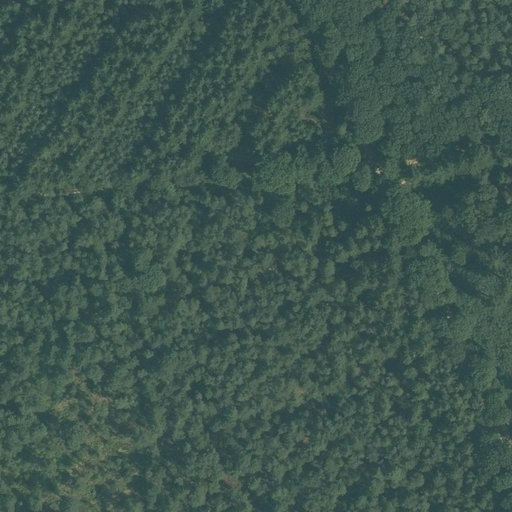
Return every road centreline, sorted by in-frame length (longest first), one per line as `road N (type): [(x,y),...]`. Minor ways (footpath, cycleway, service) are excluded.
road 1 (track): [(0,197),(375,168)]
road 2 (track): [(511,446),(375,168)]
road 3 (track): [(375,168),(296,0)]
road 4 (track): [(384,168),(511,235)]
road 5 (track): [(375,168),(511,129)]
